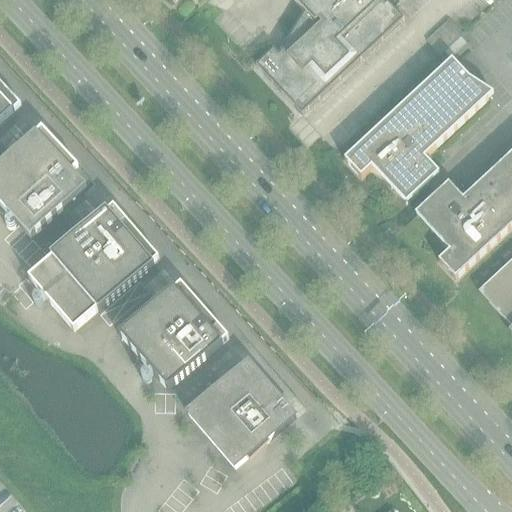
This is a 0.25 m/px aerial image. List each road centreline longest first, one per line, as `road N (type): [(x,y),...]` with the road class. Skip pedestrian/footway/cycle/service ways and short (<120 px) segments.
road 1 (primary): [(16,0),(491,511)]
road 2 (primary): [(511,462),(86,0)]
road 3 (unknown): [(133,511),(159,434),(244,345)]
road 4 (residential): [(325,425),(214,511)]
